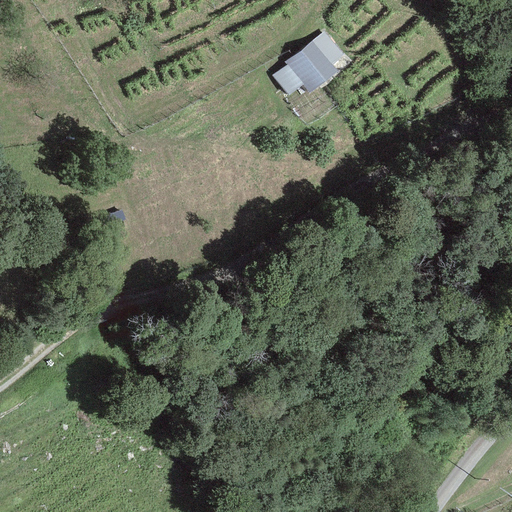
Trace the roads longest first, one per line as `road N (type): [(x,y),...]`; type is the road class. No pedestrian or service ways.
road 1 (track): [(511,98),(243,273),(113,304),(52,339),(0,384)]
road 2 (unclassified): [(432,511),(511,415)]
